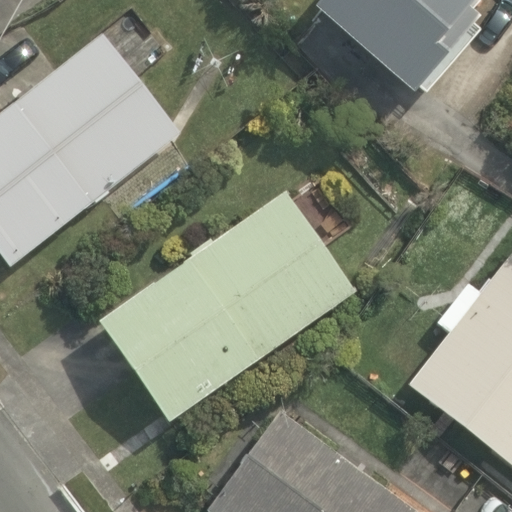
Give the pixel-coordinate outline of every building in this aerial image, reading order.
[(474,6),(478,0),(325,0),(319,6),(419,92),(484,15),(474,6)] [(0,119),(0,250),(13,268),(182,134),(104,37),(0,119)] [(288,191),(100,321),(173,425),(359,295),(288,191)] [(451,334),(410,386),(511,466),(511,254),(482,292),(471,283),(438,323),(451,334)] [(419,511),(284,412),(210,511),(211,511),(419,511)]
